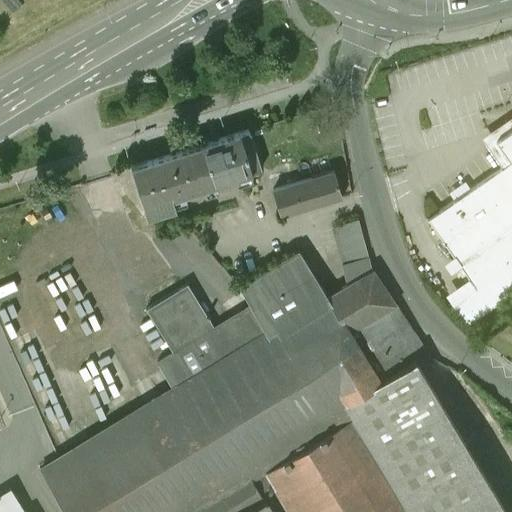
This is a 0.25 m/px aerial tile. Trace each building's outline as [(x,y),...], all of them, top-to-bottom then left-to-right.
[(511,161),(427,219),(475,287),(452,303),(466,324),(511,292),(511,128),(495,139),(511,161)] [(261,169),(249,131),(205,145),(218,183),(228,180),(230,185),(237,183),(235,177),(261,169)] [(218,183),(205,145),(132,169),(147,216),(175,207),(172,198),(218,183)] [(288,174),(270,180),(281,215),(342,196),(334,171),(332,172),(328,160),(308,167),(307,163),(287,170),(288,174)] [(350,282),(374,268),(372,268),(358,218),(334,224),(350,282)] [(508,511),(417,365),(414,360),(380,381),(328,296),(300,251),(241,287),(251,303),(215,325),(189,283),(149,308),(176,351),(159,362),(175,387),(40,470),(66,511),(508,511)] [(414,360),(417,365),(430,357),(374,268),(350,282),(328,296),(380,381),(414,360)] [(0,511),(25,511),(11,488),(0,494),(0,511)]
